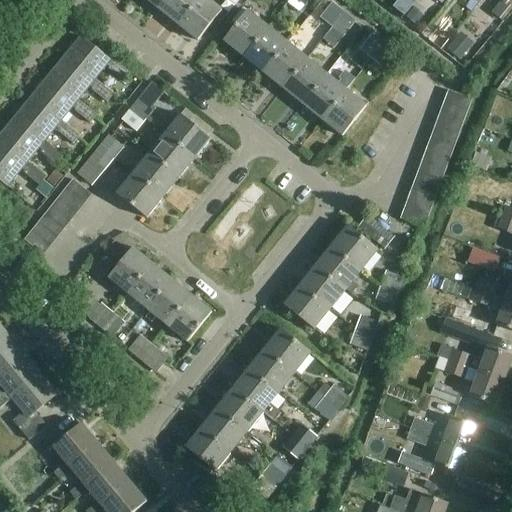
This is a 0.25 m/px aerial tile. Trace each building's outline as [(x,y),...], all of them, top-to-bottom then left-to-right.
[(178,23),(196,0),(164,0),(158,8),(178,23)] [(208,0),(196,0),(178,23),(198,39),(221,10),(208,0)] [(499,0),(500,0),(490,13),(499,20),(511,5),(507,3),(509,0),(499,0)] [(333,4),(321,18),(332,28),(344,13),(333,4)] [(413,8),(406,18),(415,25),(423,15),(413,8)] [(243,56),(268,26),(247,9),(223,40),(243,56)] [(344,13),(332,28),(344,38),(356,23),(344,13)] [(263,72),(288,42),(268,26),(243,56),(263,72)] [(372,35),(360,50),(372,60),(383,45),(372,35)] [(64,59),(95,85),(98,82),(95,80),(107,66),(109,68),(108,70),(124,83),(131,74),(111,58),(109,61),(80,38),(64,59)] [(460,60),(469,48),(456,38),(447,50),(460,60)] [(283,88),(307,58),(288,42),(263,72),(283,88)] [(383,45),(372,60),(384,69),(395,55),(383,45)] [(303,104),(327,73),(307,58),(283,88),(303,104)] [(47,80),(79,106),(81,103),(78,101),(90,87),(93,89),(91,90),(107,103),(114,95),(98,82),(95,85),(64,59),(47,80)] [(323,120),(347,89),(327,73),(303,104),(323,120)] [(30,100),(61,126),(64,123),(62,121),(73,108),(75,110),(74,111),(90,124),(97,116),(81,103),(79,106),(47,80),(30,100)] [(347,89),(323,120),(343,136),(367,106),(347,89)] [(444,103),(468,112),(472,100),(448,91),(444,103)] [(131,109),(146,121),(155,109),(141,97),(131,109)] [(13,121),(44,146),(46,143),(57,129),(59,131),(57,132),(73,145),(80,136),(64,123),(61,126),(30,100),(13,121)] [(440,115),(464,124),(468,112),(444,103),(440,115)] [(131,109),(122,121),(136,133),(146,121),(131,109)] [(164,134),(195,159),(211,139),(181,114),(164,134)] [(459,135),(464,124),(440,115),(435,126),(459,135)] [(0,136),(0,145),(27,167),(29,164),(28,164),(39,150),(41,152),(40,153),(56,166),(63,157),(46,143),(44,146),(13,121),(0,136)] [(431,138),(455,147),(459,135),(435,126),(431,138)] [(179,178),(195,159),(164,134),(148,153),(179,178)] [(109,136),(100,148),(114,160),(124,148),(109,136)] [(451,158),(455,147),(431,138),(427,149),(451,158)] [(0,180),(9,187),(23,170),(25,172),(24,174),(39,186),(46,178),(29,164),(27,167),(0,145),(0,180)] [(100,148),(90,160),(104,172),(114,160),(100,148)] [(446,170),(451,158),(427,149),(422,161),(446,170)] [(132,173),(163,198),(179,178),(148,153),(132,173)] [(491,159),(475,153),(470,166),(485,172),(491,159)] [(418,173),(442,182),(446,170),(422,161),(418,173)] [(55,171),(46,182),(53,187),(61,177),(55,171)] [(147,218),(163,198),(132,173),(116,193),(147,218)] [(414,184),(438,193),(442,182),(418,173),(414,184)] [(66,190),(84,204),(91,196),(73,181),(66,190)] [(433,205),(438,193),(414,184),(409,196),(433,205)] [(59,198),(77,213),(84,204),(66,190),(59,198)] [(405,207),(429,216),(433,205),(409,196),(405,207)] [(52,207),(70,221),(77,213),(59,198),(52,207)] [(45,215),(64,230),(70,221),(52,207),(45,215)] [(425,228),(429,216),(405,207),(401,219),(425,228)] [(501,218),(511,222),(511,209),(505,207),(501,218)] [(221,213),(205,237),(216,244),(232,220),(221,213)] [(38,224),(57,238),(64,230),(45,215),(38,224)] [(385,250),(394,238),(368,217),(359,229),(385,250)] [(511,222),(501,218),(497,230),(511,235),(511,222)] [(31,232),(50,247),(57,238),(38,224),(31,232)] [(333,247),(364,271),(379,252),(349,228),(333,247)] [(43,256),(50,247),(31,232),(25,241),(43,256)] [(120,261),(127,253),(128,252),(115,241),(114,242),(107,251),(120,261)] [(348,291),(347,291),(352,295),(359,287),(354,283),(364,271),(333,247),(318,266),(348,291)] [(107,278),(108,279),(104,284),(110,288),(114,284),(127,294),(151,264),(132,248),(107,278)] [(473,249),(468,263),(494,273),(499,259),(473,249)] [(151,264),(127,294),(128,295),(124,300),(133,306),(136,302),(146,310),(171,280),(151,264)] [(332,310),(347,291),(348,291),(318,266),(302,286),(332,310)] [(386,272),(381,286),(399,293),(404,279),(386,272)] [(479,278),(475,289),(494,297),(498,285),(479,278)] [(64,294),(80,311),(95,297),(79,280),(64,294)] [(171,280),(146,310),(166,326),(190,296),(171,280)] [(316,330),(332,310),(302,286),(286,306),(316,330)] [(381,286),(376,301),(393,307),(399,293),(381,286)] [(511,334),(511,303),(506,301),(494,297),(475,289),(470,301),(502,313),(496,329),(511,334)] [(190,296),(166,326),(186,342),(210,312),(190,296)] [(456,306),(452,319),(475,327),(480,314),(467,310),(469,304),(457,299),(455,305),(456,306)] [(102,304),(90,318),(89,320),(99,328),(112,313),(102,304)] [(112,313),(99,328),(112,338),(125,323),(112,313)] [(360,317),(355,331),(374,338),(379,324),(360,317)] [(446,321),(441,334),(484,349),(488,336),(446,321)] [(265,350),(294,374),(310,354),(281,330),(265,350)] [(355,331),(350,345),(368,352),(374,338),(355,331)] [(0,371),(21,354),(4,333),(0,335),(0,371)] [(141,336),(129,351),(128,352),(138,360),(151,344),(141,336)] [(151,344),(138,360),(156,374),(168,359),(151,344)] [(447,362),(504,382),(511,359),(511,357),(487,349),(483,361),(452,350),(447,362)] [(278,393),(294,374),(265,350),(249,369),(278,393)] [(0,384),(7,393),(4,395),(2,393),(0,395),(0,409),(12,399),(11,398),(39,374),(21,354),(0,371),(0,384)] [(495,406),(504,382),(447,362),(444,373),(475,384),(470,398),(495,406)] [(262,413),(274,422),(281,414),(269,405),(278,393),(249,369),(233,389),(262,413)] [(25,415),(22,417),(20,415),(12,422),(28,441),(47,426),(36,412),(56,395),(39,374),(11,398),(12,399),(25,415)] [(385,383),(380,396),(406,407),(411,393),(385,383)] [(436,383),(431,395),(458,406),(463,394),(436,383)] [(324,398),(339,410),(349,399),(334,386),(324,398)] [(217,408),(247,432),(262,413),(233,389),(217,408)] [(315,409),(330,422),(339,410),(324,398),(315,409)] [(231,452),(247,432),(217,408),(201,428),(231,452)] [(411,428),(469,450),(477,428),(452,419),(448,431),(415,418),(411,428)] [(60,481),(72,471),(69,468),(98,444),(81,424),(52,448),(65,464),(53,474),(60,481)] [(293,437),(308,450),(317,438),(302,426),(293,437)] [(215,472),(231,452),(201,428),(185,448),(215,472)] [(461,472),(469,450),(411,428),(407,440),(440,453),(436,462),(461,472)] [(283,449),(298,462),(308,450),(293,437),(283,449)] [(76,501),(88,491),(85,488),(114,464),(98,444),(69,468),(72,471),(81,483),(69,493),(76,501)] [(85,511),(101,511),(104,510),(102,507),(130,483),(114,464),(85,488),(88,491),(97,502),(86,511),(85,511)] [(261,477),(276,489),(286,477),(271,465),(261,477)] [(388,466),(383,479),(404,487),(409,474),(388,466)] [(52,475),(43,483),(48,488),(57,481),(52,475)] [(252,488),(267,501),(276,489),(261,477),(252,488)] [(136,511),(147,503),(130,483),(102,507),(104,510),(105,511),(136,511)] [(386,495),(382,505),(400,511),(445,511),(448,504),(424,495),(410,490),(406,502),(386,495)]
